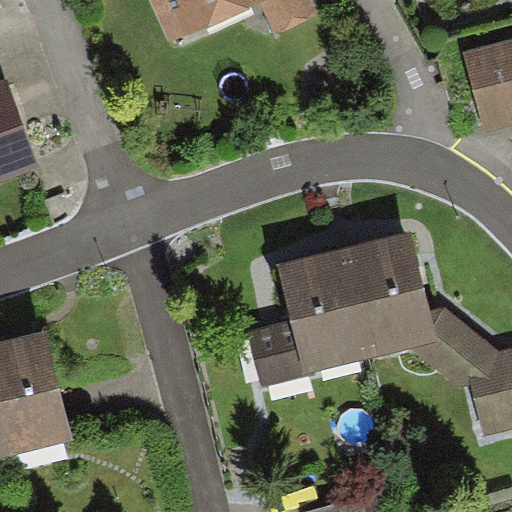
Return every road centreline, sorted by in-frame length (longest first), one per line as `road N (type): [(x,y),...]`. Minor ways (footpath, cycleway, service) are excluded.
road 1 (residential): [(135,224),(308,160),(402,155),(470,187),(511,225)]
road 2 (residential): [(207,511),(135,224)]
road 3 (residential): [(0,271),(135,224)]
